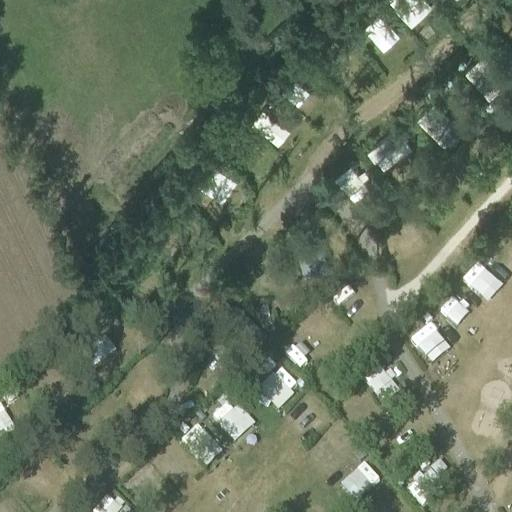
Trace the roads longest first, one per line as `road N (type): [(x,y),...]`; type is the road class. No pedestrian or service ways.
road 1 (track): [(314,171),(406,87),(472,0)]
road 2 (track): [(386,313),(511,178)]
